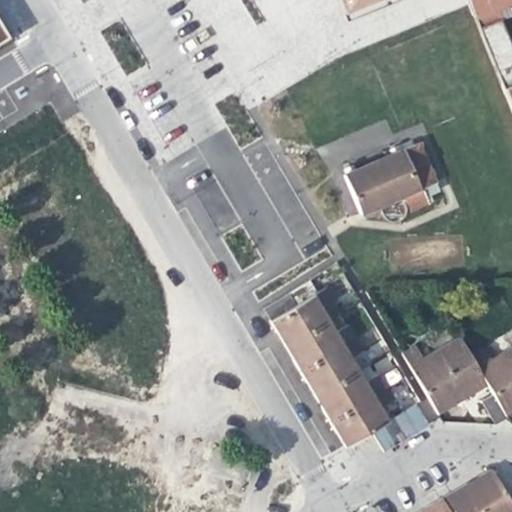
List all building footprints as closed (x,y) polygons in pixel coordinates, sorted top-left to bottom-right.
[(371,0),(339,0),(344,11),(371,0)] [(495,6),(511,0),(466,0),(468,4),(493,67),(511,59),(511,48),(507,36),(500,18),(495,6)] [(511,13),(511,0),(495,6),(500,18),(511,13)] [(0,46),(12,39),(0,17),(0,46)] [(511,59),(493,67),(502,88),(511,83),(511,59)] [(511,83),(502,88),(510,107),(511,112),(511,83)] [(377,207),(381,215),(381,216),(384,220),(388,222),(394,222),(399,219),(402,217),(404,211),(403,208),(399,197),(418,189),(401,151),(343,175),(350,191),(360,214),(377,207)] [(332,304),(325,291),(296,308),(270,323),(277,335),(284,347),(327,323),(320,312),(332,304)] [(296,308),(289,295),(262,311),(270,323),(296,308)] [(327,323),(284,347),(291,360),(298,371),(354,340),(347,328),(334,336),(327,323)] [(486,385),(470,357),(458,338),(422,359),(415,346),(401,354),(436,414),(486,385)] [(361,353),(354,340),(298,371),(305,384),(312,396),(356,372),(348,360),(361,353)] [(511,349),(491,362),(483,349),(470,357),(486,385),(492,394),(505,417),(511,412),(511,349)] [(364,386),(356,372),(312,396),(320,410),(327,422),(384,391),(376,379),(364,386)] [(391,405),(384,391),(327,422),(337,439),(343,449),(369,434),(380,427),(386,424),(379,412),(391,405)] [(505,417),(492,394),(479,402),(493,426),(506,419),(505,417)] [(427,428),(415,407),(404,414),(415,435),(427,428)] [(404,414),(392,420),(404,441),(415,435),(404,414)] [(404,441),(392,420),(386,424),(380,427),(392,448),(404,441)] [(392,448),(380,427),(369,434),(381,455),(392,448)] [(511,511),(511,509),(507,501),(488,470),(465,485),(440,499),(448,511),(511,511)] [(448,511),(440,499),(419,511),(448,511)]
